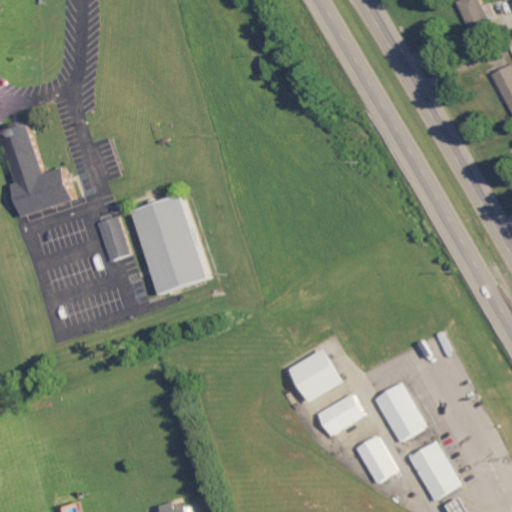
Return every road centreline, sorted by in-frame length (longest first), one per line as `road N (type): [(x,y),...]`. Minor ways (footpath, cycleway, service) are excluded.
road 1 (trunk): [(325,0),(511,322)]
road 2 (trunk): [(511,245),(369,0)]
